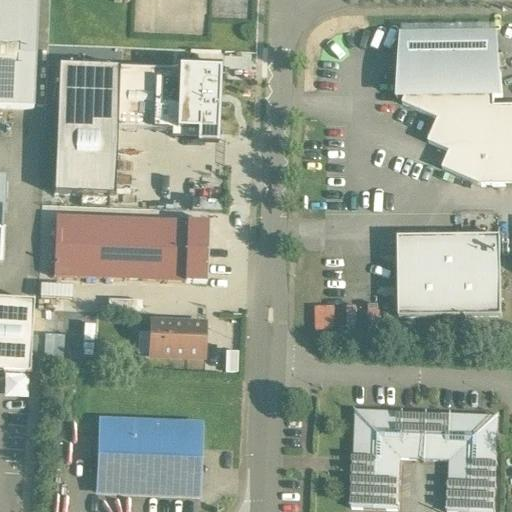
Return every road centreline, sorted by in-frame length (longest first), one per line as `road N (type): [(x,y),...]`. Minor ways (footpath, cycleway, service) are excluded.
road 1 (residential): [(278,0),(266,371)]
road 2 (residential): [(511,385),(266,371)]
road 3 (residential): [(266,371),(262,511)]
